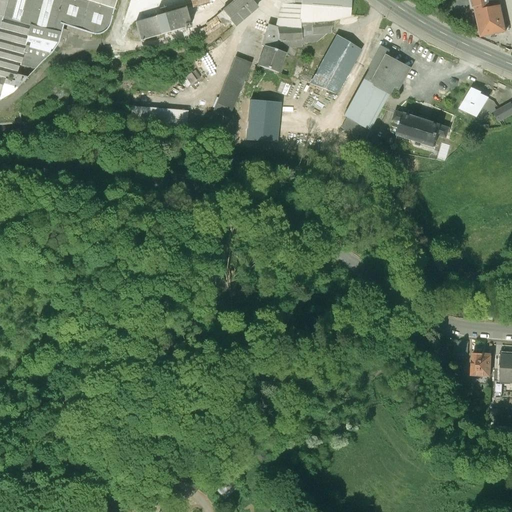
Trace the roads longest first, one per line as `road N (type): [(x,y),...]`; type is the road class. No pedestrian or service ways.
road 1 (unclassified): [(511,332),(420,314),(264,208),(79,168),(0,170)]
road 2 (secondary): [(511,65),(388,0)]
